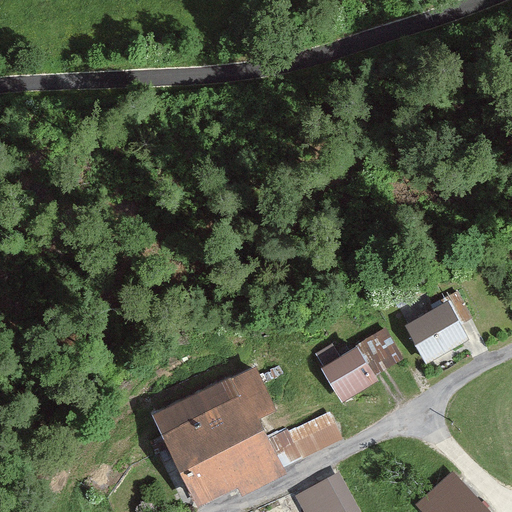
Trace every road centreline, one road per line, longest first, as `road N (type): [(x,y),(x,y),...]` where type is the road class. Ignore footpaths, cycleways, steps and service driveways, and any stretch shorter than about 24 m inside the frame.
road 1 (tertiary): [(0,85),(266,67),(478,0)]
road 2 (unclassified): [(207,511),(417,417),(511,354)]
